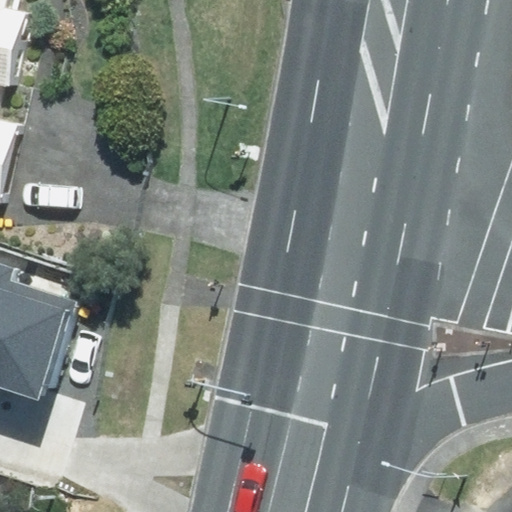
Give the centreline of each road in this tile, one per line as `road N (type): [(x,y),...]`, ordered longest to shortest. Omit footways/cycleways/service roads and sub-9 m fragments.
road 1 (primary): [(511,385),(401,415),(285,487)]
road 2 (primary): [(285,487),(330,269)]
road 3 (primary): [(344,197),(379,0)]
road 4 (residential): [(511,313),(330,269)]
road 5 (residential): [(344,197),(511,253)]
